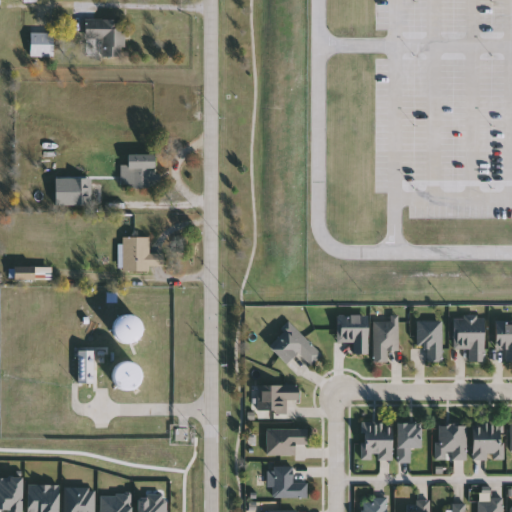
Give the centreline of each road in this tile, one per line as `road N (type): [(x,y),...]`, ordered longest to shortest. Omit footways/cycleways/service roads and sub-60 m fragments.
road 1 (residential): [(215,0),(211,511)]
road 2 (residential): [(336,392),(511,390)]
road 3 (residential): [(337,511),(336,392)]
